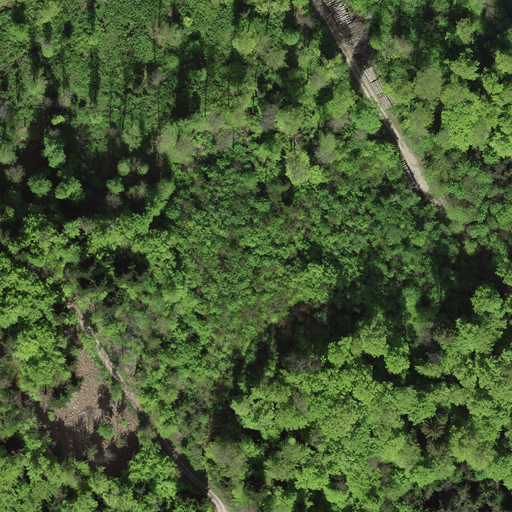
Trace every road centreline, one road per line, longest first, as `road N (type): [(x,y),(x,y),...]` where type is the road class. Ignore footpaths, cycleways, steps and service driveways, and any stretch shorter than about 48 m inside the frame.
road 1 (track): [(511,298),(375,91),(328,0)]
road 2 (track): [(0,258),(76,310),(163,442),(223,511)]
